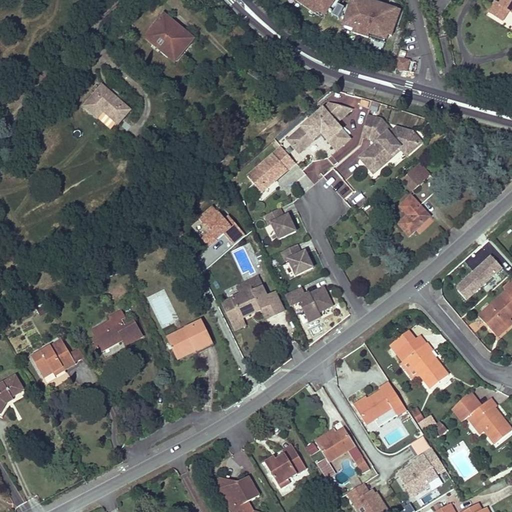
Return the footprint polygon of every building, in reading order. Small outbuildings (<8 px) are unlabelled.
[(294,0),(316,15),(318,12),(325,17),(336,0),(294,0)] [(397,11),(364,0),(363,3),(353,0),(352,0),(344,26),(354,30),(353,33),(369,39),(370,35),(387,41),(389,36),(396,13),(397,11)] [(509,11),(511,13),(511,0),(503,0),(500,5),(495,2),(488,12),(502,21),(504,18),(509,11)] [(336,9),(332,17),(339,20),(342,12),(336,9)] [(400,14),(396,13),(389,36),(392,37),(400,14)] [(172,26),(174,23),(164,15),(145,38),(174,63),(181,55),(179,52),(189,40),(172,26)] [(194,39),(174,23),(172,26),(189,40),(179,52),(181,55),(194,39)] [(121,27),(112,36),(118,41),(126,32),(121,27)] [(386,45),(387,41),(370,35),(369,39),(386,45)] [(399,58),(397,69),(407,71),(409,60),(399,58)] [(102,87),(84,107),(98,119),(104,113),(118,125),(130,112),(102,87)] [(312,122),(290,141),(299,152),(322,133),(337,151),(349,140),(336,124),(352,111),(332,106),(312,122)] [(368,117),(362,138),(368,139),(377,142),(375,147),(372,150),(361,159),(372,172),(391,157),(388,154),(396,147),(402,146),(408,154),(421,144),(412,134),(397,129),(392,133),(385,125),(382,121),(368,117)] [(372,172),(374,175),(402,152),(406,156),(408,154),(402,146),(396,147),(388,154),(391,157),(372,172)] [(266,190),(277,180),(296,164),(282,148),(248,177),(254,185),(261,185),(266,190)] [(420,165),(408,175),(418,187),(430,176),(420,165)] [(418,187),(408,175),(401,180),(412,192),(418,187)] [(261,185),(254,185),(262,193),(266,190),(261,185)] [(411,198),(404,204),(412,213),(408,217),(399,225),(409,237),(418,228),(417,226),(419,223),(422,225),(429,218),(411,198)] [(404,204),(400,208),(408,217),(412,213),(404,204)] [(231,215),(225,221),(214,207),(200,218),(211,232),(203,239),(209,247),(227,232),(237,244),(247,235),(231,215)] [(280,210),(265,217),(269,226),(272,225),(279,241),(296,233),(289,217),(284,219),(280,210)] [(297,246),(282,253),(287,263),(289,262),(297,277),(314,269),(306,253),(302,255),(297,246)] [(502,269),(490,257),(459,286),(459,292),(467,301),(470,298),(502,269)] [(241,296),(223,305),(232,325),(242,320),(250,317),(249,314),(253,312),(254,314),(262,311),(267,321),(284,313),(276,294),(267,298),(257,279),(248,284),(252,291),(241,296)] [(479,317),(495,335),(511,321),(510,320),(511,317),(511,283),(504,291),(506,293),(479,317)] [(248,284),(238,289),(241,296),(252,291),(248,284)] [(301,289),(285,297),(290,308),(299,303),(310,324),(321,318),(319,314),(333,307),(324,289),(305,298),(301,289)] [(46,306),(38,310),(41,315),(49,311),(46,306)] [(110,322),(92,332),(96,339),(92,341),(99,354),(123,341),(126,346),(143,337),(134,322),(126,327),(122,321),(126,318),(121,311),(109,318),(110,322)] [(242,320),(232,325),(235,332),(245,327),(242,320)] [(167,338),(176,356),(193,347),(196,351),(213,343),(202,321),(167,338)] [(511,322),(511,321),(495,335),(497,338),(511,325),(511,322)] [(397,356),(403,364),(406,361),(419,379),(421,377),(430,390),(450,376),(420,337),(397,356)] [(45,378),(53,373),(63,368),(65,370),(76,364),(71,356),(62,341),(32,358),(45,378)] [(193,347),(176,356),(178,360),(196,351),(193,347)] [(79,352),(71,356),(76,364),(84,359),(79,352)] [(406,361),(403,364),(400,366),(413,383),(419,379),(406,361)] [(348,379),(353,376),(346,363),(342,365),(348,379)] [(63,368),(53,373),(55,376),(65,370),(63,368)] [(57,384),(70,378),(67,372),(54,379),(57,384)] [(0,415),(4,408),(5,406),(3,407),(2,404),(12,398),(24,391),(15,377),(0,385),(0,415)] [(367,401),(355,409),(366,426),(374,421),(393,409),(395,413),(398,417),(407,412),(407,411),(389,384),(380,390),(382,392),(367,401)] [(471,393),(468,396),(478,410),(482,407),(471,393)] [(462,423),(467,419),(471,416),(484,433),(485,432),(495,445),(511,432),(511,430),(504,420),(501,422),(497,418),(500,415),(495,409),(497,407),(491,400),(482,407),(478,410),(468,396),(453,410),(462,423)] [(3,407),(5,406),(13,401),(12,398),(2,404),(3,407)] [(354,406),(355,409),(367,401),(366,399),(354,406)] [(411,412),(418,424),(425,420),(418,407),(411,412)] [(393,409),(374,421),(377,425),(395,413),(393,409)] [(437,425),(431,416),(425,420),(418,424),(424,433),(437,425)] [(471,416),(467,419),(481,436),(484,433),(471,416)] [(337,434),(317,446),(328,464),(355,447),(344,430),(337,434)] [(315,443),(317,446),(337,434),(335,431),(315,443)] [(432,491),(443,484),(437,476),(446,471),(432,449),(430,449),(423,438),(411,445),(418,457),(413,461),(412,465),(396,475),(412,499),(430,488),(432,491)] [(285,453),(274,459),(276,462),(295,451),(292,447),(284,452),(285,453)] [(276,462),(274,459),(266,464),(281,490),(290,484),(288,481),(307,470),(295,451),(276,462)] [(361,456),(353,461),(362,476),(370,471),(361,456)] [(354,488),(362,484),(358,476),(350,481),(354,488)] [(253,511),(248,503),(259,497),(249,478),(238,485),(220,479),(217,491),(229,511),(253,511)] [(365,485),(347,495),(357,511),(380,511),(369,492),(365,485)] [(369,492),(380,511),(388,511),(376,489),(369,492)]
